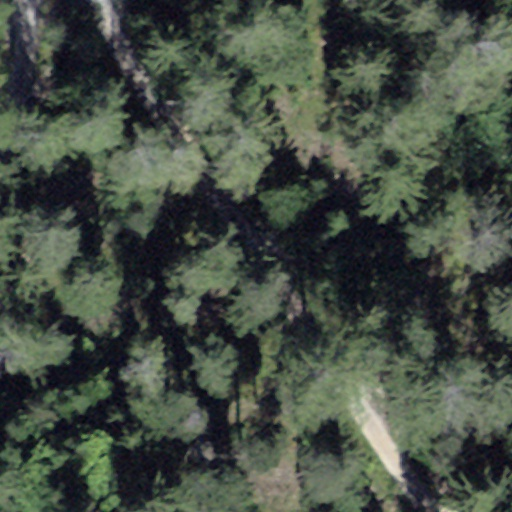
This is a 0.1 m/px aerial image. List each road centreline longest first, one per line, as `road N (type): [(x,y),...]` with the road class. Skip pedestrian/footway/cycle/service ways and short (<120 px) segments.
road 1 (track): [(91,0),(409,511)]
road 2 (track): [(0,186),(19,0)]
